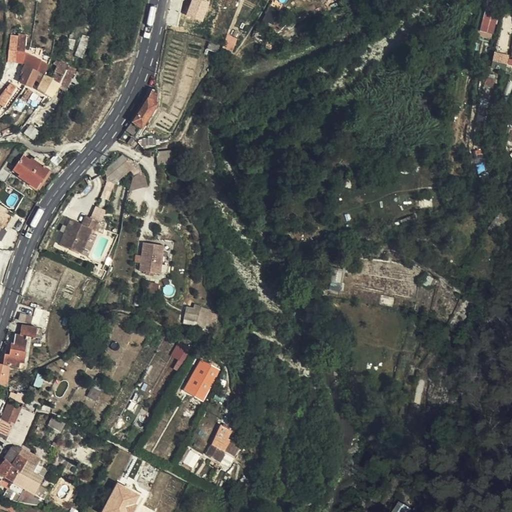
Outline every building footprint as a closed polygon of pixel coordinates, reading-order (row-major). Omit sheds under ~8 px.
[(503,0),(488,0),(479,30),(493,35),(503,0)] [(17,29),(16,31),(14,46),(22,47),(25,30),(17,29)] [(14,46),(16,31),(9,31),(6,56),(13,57),(14,46)] [(35,82),(51,90),(55,82),(48,78),(50,74),(48,73),(41,70),(45,60),(29,52),(29,50),(22,49),(19,60),(23,61),(20,67),(22,68),(19,72),(17,76),(27,81),(31,74),(35,77),(37,74),(39,75),(35,82)] [(48,78),(55,82),(60,85),(61,84),(62,85),(72,66),(54,57),(52,61),(54,63),(48,73),(50,74),(48,78)] [(10,83),(0,95),(0,103),(4,106),(16,86),(10,83)] [(157,104),(156,89),(152,88),(147,99),(157,104)] [(26,102),(32,92),(28,89),(22,100),(26,102)] [(142,126),(157,104),(147,99),(140,111),(133,120),(140,126),(142,126)] [(140,126),(133,120),(125,129),(133,136),(140,126)] [(32,138),(38,131),(29,125),(24,131),(32,138)] [(23,150),(18,147),(13,156),(18,158),(23,150)] [(44,166),(25,153),(12,170),(37,188),(55,163),(50,159),(44,166)] [(122,157),(129,166),(109,182),(112,186),(129,172),(132,176),(137,174),(134,166),(125,155),(122,157)] [(122,157),(104,170),(104,183),(109,182),(129,166),(122,157)] [(428,199),(418,200),(418,208),(428,208),(428,199)] [(0,227),(9,211),(0,205),(0,227)] [(0,237),(14,213),(9,211),(0,227),(0,237)] [(499,228),(507,217),(499,211),(492,222),(499,228)] [(78,222),(88,227),(91,228),(94,219),(81,214),(78,222)] [(78,250),(87,228),(88,227),(78,222),(67,218),(56,243),(77,251),(78,250)] [(94,219),(91,228),(98,231),(101,222),(94,219)] [(94,231),(87,228),(78,250),(84,252),(94,231)] [(164,245),(144,242),(140,270),(159,273),(164,245)] [(332,285),(341,285),(342,269),(335,268),(335,275),(333,275),(332,285)] [(195,306),(186,305),(185,321),(217,324),(218,309),(195,306)] [(31,321),(33,315),(20,312),(18,318),(31,321)] [(20,333),(29,335),(36,337),(39,327),(22,323),(20,333)] [(3,363),(9,364),(19,366),(20,360),(23,361),(29,335),(20,333),(15,332),(13,342),(11,342),(8,352),(5,352),(3,363)] [(197,360),(195,365),(204,370),(206,365),(197,360)] [(0,362),(0,387),(7,387),(9,364),(3,363),(0,362)] [(195,365),(183,387),(192,393),(196,386),(202,389),(206,383),(199,379),(204,370),(195,365)] [(202,389),(196,386),(192,393),(199,397),(203,390),(202,389)] [(192,393),(183,387),(181,390),(198,399),(199,397),(192,393)] [(25,402),(27,396),(16,393),(15,394),(14,400),(21,401),(25,402)] [(13,421),(20,408),(8,402),(2,416),(5,417),(13,421)] [(9,432),(6,440),(14,443),(19,445),(21,443),(34,413),(20,407),(20,408),(13,421),(14,422),(9,432)] [(14,422),(13,421),(5,417),(4,420),(1,427),(9,432),(14,422)] [(53,418),(50,424),(59,429),(62,423),(53,418)] [(207,446),(218,453),(225,442),(221,440),(226,431),(218,426),(207,446)] [(39,458),(17,446),(8,446),(0,458),(14,466),(17,468),(23,457),(35,464),(39,458)] [(213,466),(218,456),(208,450),(203,460),(213,466)] [(35,464),(23,457),(17,468),(26,473),(28,469),(31,471),(35,464)] [(14,466),(0,458),(0,473),(7,477),(8,477),(14,466)] [(31,471),(28,469),(26,473),(20,484),(25,488),(32,493),(37,484),(41,477),(36,474),(40,467),(35,464),(31,471)] [(26,473),(17,468),(14,466),(8,477),(15,482),(20,484),(26,473)] [(40,467),(36,474),(41,477),(45,470),(40,467)] [(14,498),(19,500),(25,488),(20,484),(15,482),(13,485),(6,481),(5,484),(9,486),(13,488),(18,491),(14,498)] [(102,511),(128,511),(139,493),(116,481),(101,511),(102,511)] [(0,492),(5,495),(9,486),(5,484),(0,492)] [(32,493),(40,499),(46,490),(37,484),(32,493)] [(5,495),(14,498),(18,491),(13,488),(9,486),(5,495)] [(38,502),(41,499),(40,499),(32,493),(25,488),(19,500),(31,505),(34,505),(36,504),(38,502)]
